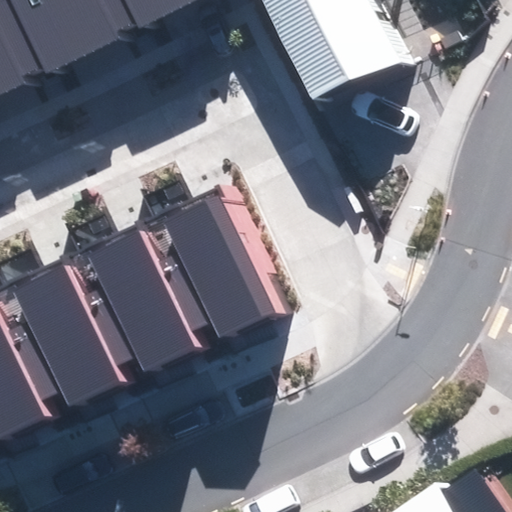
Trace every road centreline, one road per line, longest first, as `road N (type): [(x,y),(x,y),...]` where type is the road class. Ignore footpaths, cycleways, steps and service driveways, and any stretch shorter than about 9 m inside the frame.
road 1 (residential): [(398,370),(243,100),(0,208)]
road 2 (residential): [(398,370),(326,416),(118,511)]
road 3 (residential): [(511,160),(466,314),(398,370)]
